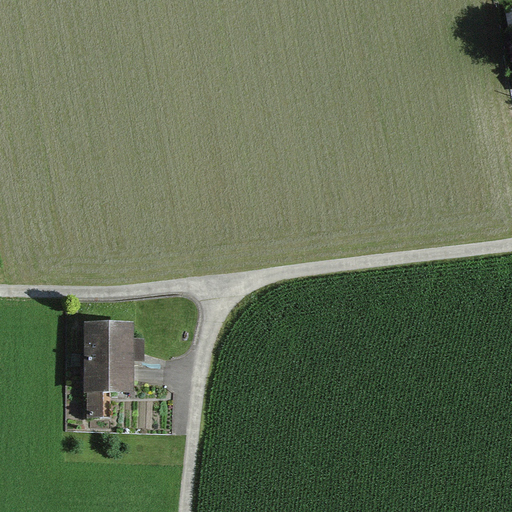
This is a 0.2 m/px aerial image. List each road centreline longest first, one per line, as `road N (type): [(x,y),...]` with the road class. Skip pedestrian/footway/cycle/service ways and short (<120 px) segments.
road 1 (residential): [(0,292),(223,293),(324,272),(511,253)]
road 2 (track): [(223,293),(203,391),(194,511)]
